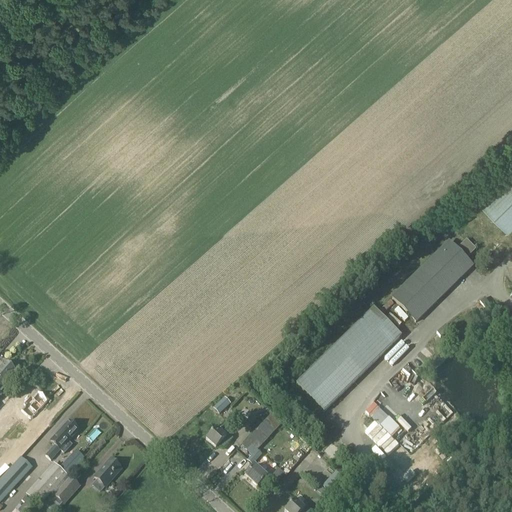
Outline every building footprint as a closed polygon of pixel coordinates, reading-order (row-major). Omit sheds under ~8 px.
[(509,232),(511,229),(511,172),(480,204),(509,232)] [(390,299),(415,324),(473,267),(464,258),(465,257),(467,259),(475,250),(466,241),(457,249),(459,250),(458,251),(454,248),(464,238),(457,230),(446,240),(448,242),(390,299)] [(324,414),(401,337),(373,309),(296,385),(324,414)] [(386,321),(396,314),(393,310),(383,317),(386,321)] [(418,350),(425,356),(439,340),(433,334),(418,350)] [(15,373),(5,363),(0,368),(0,396),(2,395),(0,393),(3,390),(2,388),(4,385),(5,385),(15,373)] [(0,470),(0,479),(21,458),(42,435),(48,428),(35,416),(47,402),(37,393),(18,413),(36,430),(0,470)] [(220,414),(230,406),(223,398),(213,408),(220,414)] [(437,452),(389,406),(364,432),(424,490),(433,481),(421,468),(437,452)] [(248,428),(257,419),(252,414),(244,424),(248,428)] [(68,422),(50,442),(59,451),(78,431),(68,422)] [(205,441),(215,450),(219,446),(223,450),(232,439),(225,433),(222,435),(215,430),(205,441)] [(263,437),(254,441),(256,447),(265,444),(263,437)] [(246,452),(251,457),(257,451),(252,446),(246,452)] [(50,461),(56,455),(51,449),(50,450),(45,456),(50,461)] [(75,450),(58,468),(61,471),(67,476),(66,477),(67,477),(84,458),(75,450)] [(0,504),(32,469),(21,458),(0,479),(0,504)] [(121,470),(109,460),(93,478),(105,488),(121,470)] [(39,508),(67,477),(66,477),(67,476),(53,464),(25,495),(39,508)] [(244,477),(256,488),(266,477),(254,466),(244,477)] [(327,492),(327,493),(323,497),(316,504),(324,511),(348,485),(335,473),(322,487),(327,492)] [(67,477),(39,508),(43,511),(58,511),(63,507),(80,488),(69,478),(68,478),(67,477)] [(314,489),(323,497),(327,493),(318,485),(314,489)] [(18,511),(30,511),(36,506),(25,497),(21,501),(24,504),(18,511)] [(302,507),(295,501),(284,511),(309,511),(311,511),(304,505),(302,507)]
